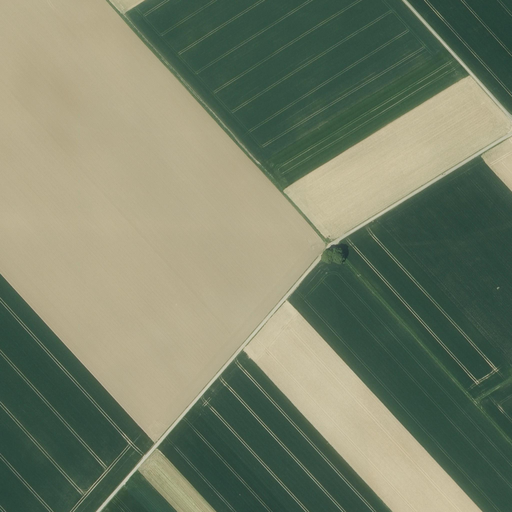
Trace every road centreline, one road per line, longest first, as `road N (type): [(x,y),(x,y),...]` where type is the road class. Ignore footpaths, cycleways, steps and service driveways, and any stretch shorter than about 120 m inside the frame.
road 1 (track): [(107,0),(511,444)]
road 2 (track): [(511,132),(330,245),(97,511)]
road 3 (track): [(401,0),(511,119)]
